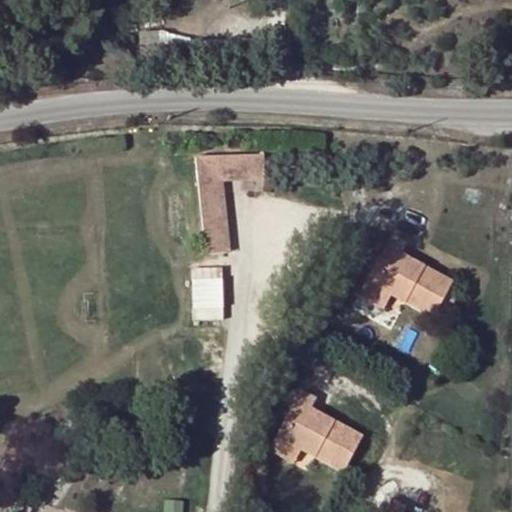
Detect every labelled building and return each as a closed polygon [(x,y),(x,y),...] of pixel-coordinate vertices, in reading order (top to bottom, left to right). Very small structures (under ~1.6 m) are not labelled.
[(252,165),(208,169),(209,192),(253,187),(252,165)] [(209,192),(208,169),(184,171),(191,267),(214,265),(209,192)] [(382,229),(357,278),(424,312),(443,273),(394,249),(400,238),(382,229)] [(229,318),(227,266),(196,267),(199,319),(229,318)] [(295,386),(272,434),(338,467),(357,430),(307,403),(310,395),(295,386)] [(404,499),(386,490),(375,511),(402,511),(398,510),(404,499)]
